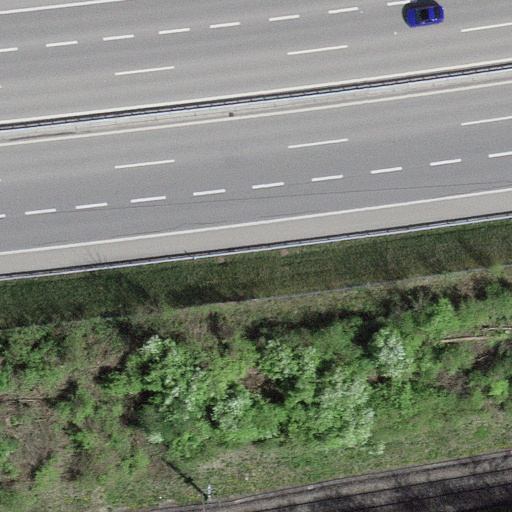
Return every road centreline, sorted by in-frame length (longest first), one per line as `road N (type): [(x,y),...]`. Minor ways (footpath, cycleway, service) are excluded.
road 1 (motorway): [(511,22),(0,84)]
road 2 (motorway): [(0,178),(511,116)]
